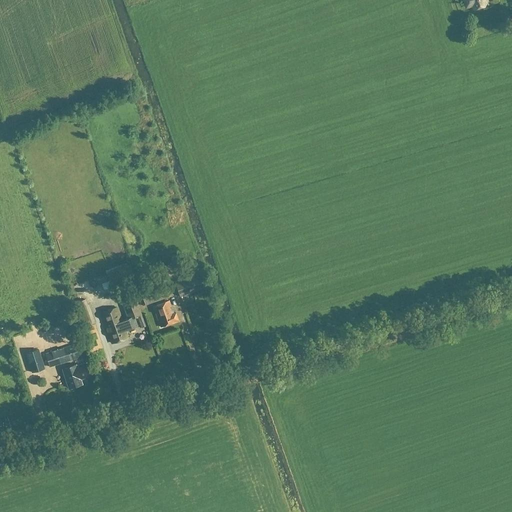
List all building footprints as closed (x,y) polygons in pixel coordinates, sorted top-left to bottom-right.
[(466,0),(463,1),(466,9),(472,7),(473,11),(488,6),(486,0),(466,0)] [(128,265),(105,274),(111,289),(134,280),(128,265)] [(198,274),(182,279),(174,282),(179,298),(204,290),(198,274)] [(162,281),(138,290),(144,306),(167,298),(162,281)] [(128,320),(133,318),(140,315),(132,292),(119,296),(128,319),(128,320)] [(85,300),(72,305),(80,329),(95,324),(88,305),(87,305),(85,300)] [(168,302),(152,308),(160,329),(176,324),(175,322),(177,321),(175,314),(172,314),(168,302)] [(128,320),(128,319),(121,322),(116,308),(101,313),(111,344),(127,339),(124,331),(136,327),(133,318),(128,320)] [(60,322),(66,340),(78,336),(73,318),(60,322)] [(79,344),(44,354),(48,368),(83,358),(79,344)] [(38,350),(24,354),(30,374),(44,370),(38,350)] [(83,364),(62,371),(68,390),(81,386),(79,381),(88,378),(83,364)]
